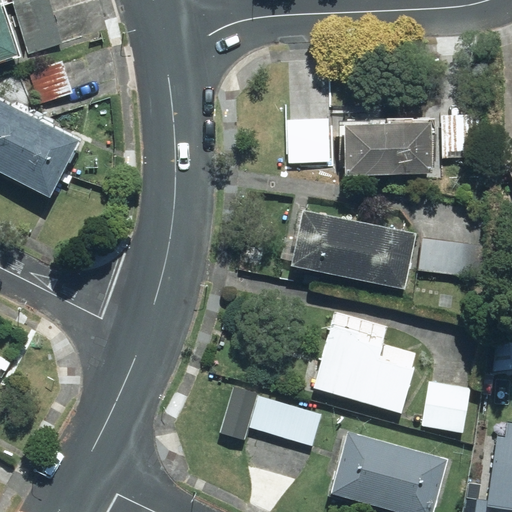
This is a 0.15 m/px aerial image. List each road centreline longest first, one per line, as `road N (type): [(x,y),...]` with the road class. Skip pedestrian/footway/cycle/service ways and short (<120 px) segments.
road 1 (residential): [(177,48),(253,16),(450,10),(497,0)]
road 2 (residential): [(145,340),(170,261),(183,171),(177,48)]
road 3 (residential): [(0,274),(145,340)]
road 4 (residential): [(76,474),(145,340)]
